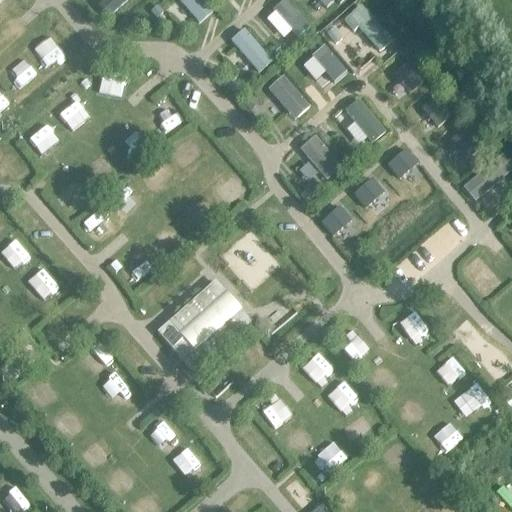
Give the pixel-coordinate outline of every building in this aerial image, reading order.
[(103,0),(99,4),(109,15),(126,0),(103,0)] [(310,31),(283,1),(274,9),(287,24),(285,26),(291,33),(294,31),(301,39),(310,31)] [(262,71),(271,63),(251,40),(242,48),(262,71)] [(275,82),(250,105),(258,113),(282,91),(275,82)] [(288,176),(307,200),(316,193),(297,169),(288,176)] [(154,332),(190,371),(247,319),(212,280),(154,332)]
